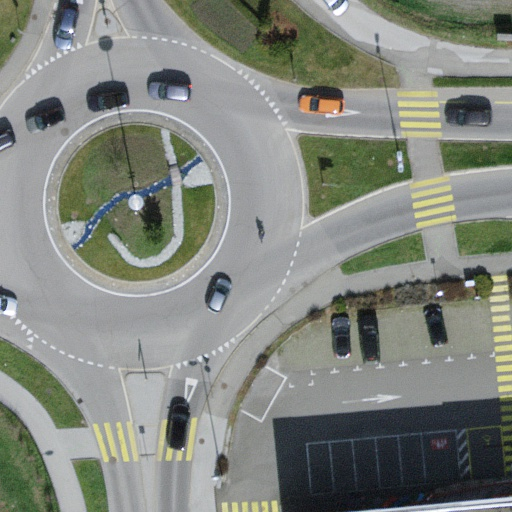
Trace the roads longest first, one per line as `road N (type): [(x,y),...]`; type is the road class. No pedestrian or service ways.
road 1 (primary): [(511,120),(238,117)]
road 2 (primary): [(253,257),(434,199),(511,189)]
road 3 (tertiary): [(178,511),(179,438),(216,303)]
road 4 (tertiary): [(69,313),(121,439),(130,511)]
road 5 (residential): [(511,60),(413,50),(332,0)]
road 6 (primary): [(69,313),(133,331),(177,324),(216,303)]
road 7 (primary): [(13,150),(6,224),(40,290)]
road 8 (primary): [(253,257),(266,185),(238,117)]
road 9 (primary): [(166,72),(115,69),(47,102)]
